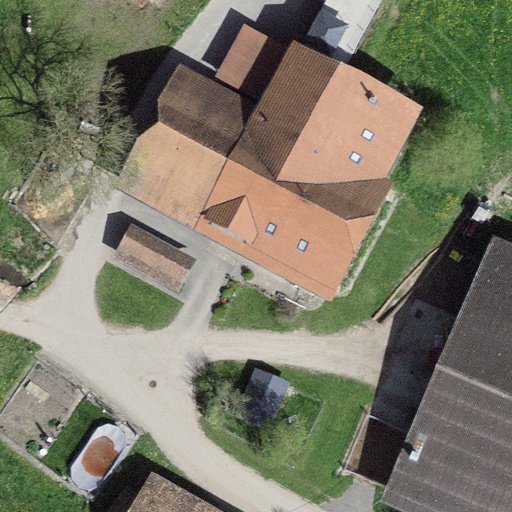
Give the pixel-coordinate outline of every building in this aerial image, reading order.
[(323,275),(406,121),(349,91),(355,81),(298,50),(300,45),(254,21),(209,106),(181,91),(136,175),(323,275)] [(119,265),(189,300),(204,269),(134,234),(119,265)] [(511,511),(511,339),(468,321),(395,493),(440,511),(511,511)] [(283,386),(259,376),(247,405),(271,415),(283,386)] [(129,511),(211,511),(149,478),(129,511)]
